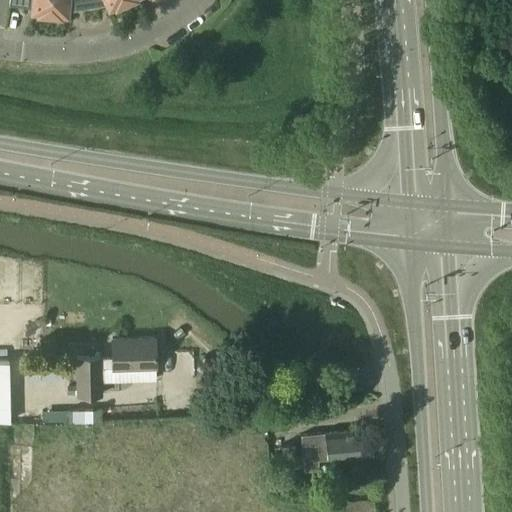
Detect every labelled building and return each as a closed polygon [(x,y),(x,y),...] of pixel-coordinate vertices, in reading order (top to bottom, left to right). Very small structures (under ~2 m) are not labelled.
[(66,15),(66,12),(67,0),(9,0),(9,5),(34,9),(34,12),(41,13),(41,15),(44,15),(44,14),(55,16),(59,17),(59,14),(66,15)] [(67,0),(66,12),(109,5),(110,8),(116,5),(117,7),(121,6),(120,5),(131,0),(131,1),(132,0),(67,0)] [(102,356),(75,356),(76,384),(76,393),(76,396),(102,396),(102,367),(115,367),(115,368),(115,370),(157,369),(157,338),(114,339),(115,357),(102,358),(102,356)] [(0,358),(0,422),(9,423),(8,358),(0,358)] [(93,409),(67,410),(68,422),(93,421),(93,409)] [(371,457),(369,430),(325,433),(325,435),(300,437),(303,472),(317,471),(316,453),(327,452),(328,460),(371,457)] [(294,443),(280,445),(282,461),(295,459),(294,443)]
